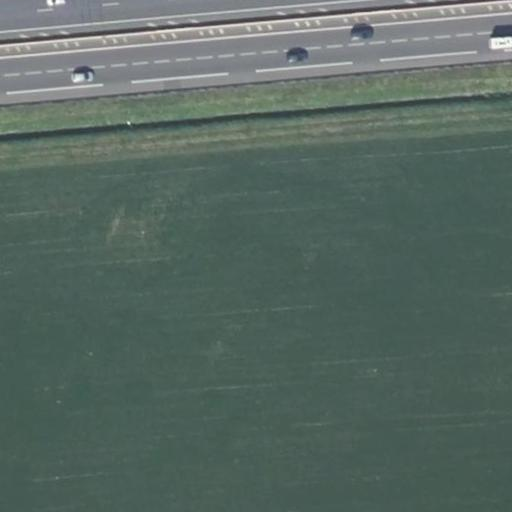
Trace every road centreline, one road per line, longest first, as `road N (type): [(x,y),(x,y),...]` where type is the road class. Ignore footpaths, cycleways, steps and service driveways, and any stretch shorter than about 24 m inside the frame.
road 1 (trunk): [(0,75),(511,30)]
road 2 (trunk): [(155,0),(0,13)]
